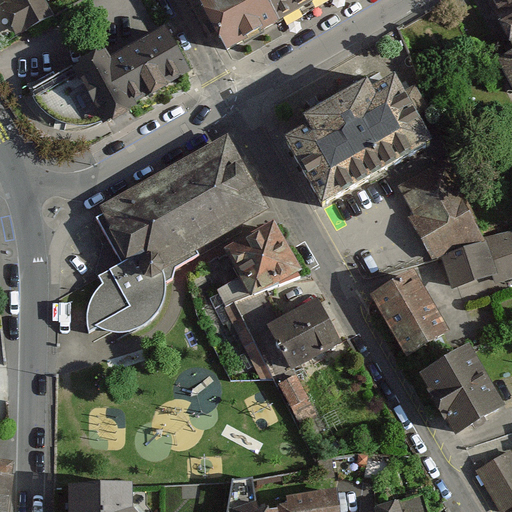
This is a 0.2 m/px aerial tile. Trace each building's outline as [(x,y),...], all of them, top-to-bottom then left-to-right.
[(201,0),(194,4),(224,56),(277,25),(262,0),(201,0)] [(262,0),(277,25),(315,0),(262,0)] [(511,0),(486,0),(511,46),(511,51),(495,61),(511,91),(511,0)] [(161,21),(19,92),(50,153),(192,81),(161,21)] [(306,135),(287,144),(315,204),(429,142),(394,80),(369,89),(361,76),(296,112),(306,135)] [(95,217),(124,265),(99,279),(103,286),(95,294),(90,303),(87,311),(86,315),(86,320),(86,328),(88,336),(97,330),(108,336),(118,336),(129,336),(145,329),(157,319),(163,309),(165,302),(167,295),(167,288),(174,282),(177,271),(199,259),(197,255),(268,211),(226,140),(95,217)] [(394,185),(419,240),(428,258),(438,256),(450,286),(493,271),(496,282),(511,276),(511,229),(484,235),(445,161),(394,185)] [(271,224),(223,252),(251,299),(299,270),(271,224)] [(371,292),(405,357),(446,336),(412,271),(371,292)] [(271,324),(296,368),(338,345),(313,300),(271,324)] [(418,375),(453,437),(505,407),(470,346),(418,375)] [(299,374),(282,383),(299,416),(316,407),(299,374)] [(507,511),(511,509),(511,457),(508,451),(472,472),(496,511),(507,511)] [(7,511),(11,477),(0,475),(0,511),(7,511)] [(271,503),(274,511),(339,511),(331,482),(276,490),(271,503)] [(129,485),(72,486),(71,511),(132,511),(129,508),(129,485)] [(397,511),(395,501),(370,506),(371,511),(397,511)] [(229,510),(229,511),(274,511),(271,503),(229,510)]
